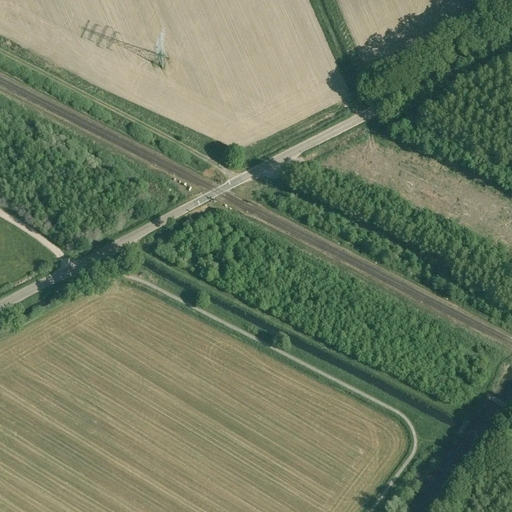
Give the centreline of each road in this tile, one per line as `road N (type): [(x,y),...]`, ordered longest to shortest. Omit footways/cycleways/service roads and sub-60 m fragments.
road 1 (unclassified): [(0,305),(511,40)]
road 2 (track): [(511,411),(485,392),(468,419),(126,240)]
